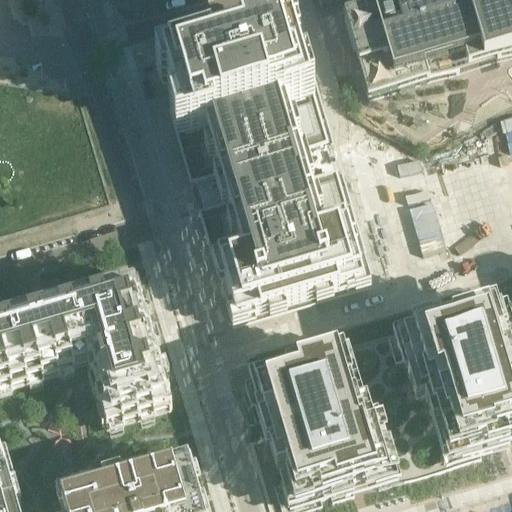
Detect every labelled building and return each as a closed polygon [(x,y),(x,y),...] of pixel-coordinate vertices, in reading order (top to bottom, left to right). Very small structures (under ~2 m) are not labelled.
[(301,0),(293,0),(291,1),(292,5),(293,9),(303,6),(301,0)] [(511,0),(417,0),(345,21),(360,71),(362,79),(364,86),(367,96),(369,102),(370,101),(468,73),(483,68),(497,64),(511,59),(511,0)] [(289,35),(161,71),(233,324),(361,288),(289,35)] [(421,163),(397,170),(421,262),(446,255),(421,163)] [(0,392),(10,389),(11,393),(13,392),(13,391),(26,387),(26,388),(28,388),(27,384),(41,381),(42,384),(44,383),(43,382),(57,378),(57,379),(58,379),(59,379),(59,377),(72,373),(73,375),(75,374),(74,372),(85,369),(88,368),(92,382),(90,382),(91,384),(92,384),(93,389),(96,398),(95,398),(96,400),(97,400),(101,413),(99,413),(100,415),(101,415),(105,429),(104,429),(104,431),(106,431),(106,432),(108,432),(107,429),(121,425),(122,428),(124,427),(124,426),(137,422),(138,423),(140,423),(139,420),(152,416),(153,419),(155,418),(155,417),(168,413),(169,414),(171,414),(170,412),(172,412),(171,410),(169,410),(169,409),(165,397),(167,396),(167,394),(166,394),(162,381),(163,381),(162,379),(160,379),(156,366),(158,365),(158,363),(157,363),(153,350),(154,349),(153,347),(151,348),(148,334),(149,334),(149,332),(148,332),(144,319),(145,318),(144,316),(142,317),(138,303),(140,303),(140,301),(139,301),(135,287),(136,287),(135,285),(134,286),(133,284),(131,285),(132,286),(118,290),(118,288),(116,289),(116,290),(103,294),(102,293),(100,294),(100,295),(87,299),(87,297),(84,298),(85,299),(71,303),(71,302),(69,303),(69,304),(56,308),(55,306),(53,307),(54,308),(44,311),(40,312),(40,311),(38,311),(38,313),(33,314),(25,317),(24,315),(22,316),(23,317),(9,321),(9,320),(7,320),(7,322),(0,323),(0,392)] [(142,317),(144,316),(151,314),(147,301),(140,303),(138,303),(142,317)] [(511,333),(504,306),(254,380),(292,511),(343,511),(511,462),(511,333)] [(151,348),(153,347),(160,345),(156,332),(149,334),(148,334),(151,348)] [(160,379),(162,379),(169,377),(165,363),(158,365),(156,366),(160,379)] [(74,372),(75,374),(87,371),(90,382),(92,382),(88,368),(85,369),(74,372)] [(59,377),(59,379),(60,381),(61,385),(75,382),(73,375),(72,373),(59,377)] [(27,384),(28,388),(29,390),(30,394),(44,391),(42,386),(42,384),(41,381),(27,384)] [(0,392),(0,403),(13,399),(11,395),(11,393),(10,389),(0,392)] [(139,420),(140,423),(140,425),(142,430),(155,426),(154,421),(153,419),(152,416),(139,420)] [(107,429),(108,432),(111,439),(124,435),(123,430),(122,428),(121,425),(107,429)] [(207,511),(206,507),(200,509),(193,486),(196,485),(189,462),(185,463),(168,468),(169,471),(170,474),(170,475),(171,475),(171,474),(173,480),(189,476),(189,475),(190,476),(190,477),(196,499),(197,502),(198,505),(200,511),(207,511)] [(0,511),(13,511),(13,510),(12,509),(7,490),(7,489),(0,466),(0,511)] [(155,479),(156,479),(152,467),(90,485),(93,497),(94,497),(124,488),(155,479)] [(79,507),(62,511),(200,511),(198,505),(197,502),(196,499),(190,477),(190,476),(189,475),(189,476),(173,480),(171,474),(171,475),(170,475),(156,479),(155,479),(124,488),(94,497),(93,497),(79,501),(78,502),(79,507)] [(12,509),(13,510),(21,507),(15,487),(8,489),(7,489),(7,490),(12,509)] [(78,502),(79,501),(78,500),(77,495),(58,500),(61,511),(62,511),(79,507),(78,502)]
